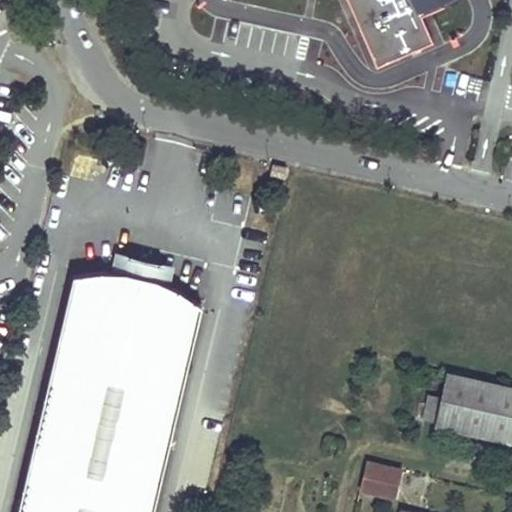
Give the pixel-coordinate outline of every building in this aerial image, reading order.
[(346,0),(376,66),(433,41),(419,10),(440,0),(346,0)] [(286,166),(272,163),(270,173),(284,176),(286,166)] [(128,255),(125,270),(155,277),(159,262),(128,255)] [(99,268),(73,273),(16,511),(151,511),(200,303),(179,287),(155,277),(125,270),(99,268)] [(511,436),(511,386),(447,373),(435,425),(511,442),(511,436)] [(366,464),(360,489),(396,497),(403,472),(366,464)]
